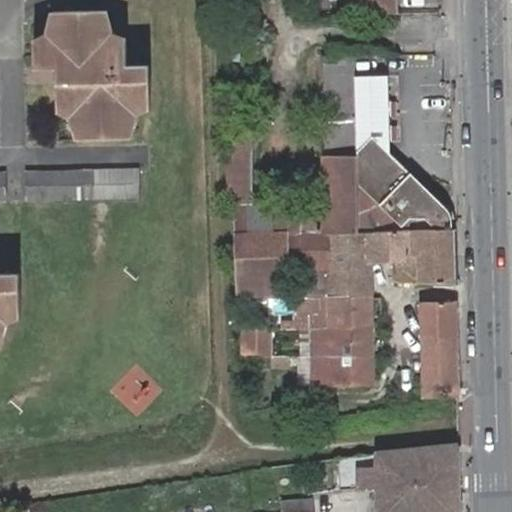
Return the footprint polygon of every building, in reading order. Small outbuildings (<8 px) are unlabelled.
[(348,0),(349,14),(396,13),(395,0),(348,0)] [(57,42),(44,42),(34,42),(33,71),(57,70),(58,115),(68,114),(80,114),(82,141),(128,140),(127,113),(141,113),(150,112),(148,68),(127,68),(126,40),(117,40),(103,40),(101,12),(56,13),(57,42)] [(107,12),(101,12),(103,40),(117,40),(107,12)] [(53,13),(44,42),(57,42),(56,13),(53,13)] [(326,231),(356,231),(355,183),(354,75),(354,56),(324,57),(326,205),(235,207),(238,297),(286,294),(284,266),(327,264),(326,231)] [(416,230),(452,229),(451,216),(445,207),(390,153),(390,75),(354,75),(355,183),(401,227),(407,220),(416,230)] [(127,113),(128,140),(132,140),(141,113),(127,113)] [(80,114),(68,114),(77,141),(82,141),(80,114)] [(229,132),(231,201),(252,201),(250,132),(229,132)] [(27,201),(142,198),(141,171),(26,173),(27,201)] [(398,281),(454,285),(452,229),(416,230),(356,231),(326,231),(327,264),(328,274),(295,274),(296,294),(309,293),(371,292),(370,258),(397,260),(398,281)] [(0,318),(9,318),(20,317),(19,272),(0,272),(0,318)] [(371,304),(371,292),(309,293),(309,309),(309,324),(372,323),(371,304)] [(309,309),(309,293),(296,294),(297,309),(309,309)] [(422,332),(455,330),(454,302),(450,302),(421,303),(422,332)] [(0,345),(3,345),(9,318),(0,318),(0,345)] [(373,350),(372,323),(309,324),(309,352),(373,350)] [(256,325),(239,326),(240,355),(257,354),(256,325)] [(456,359),(455,330),(422,332),(423,362),(456,359)] [(373,350),(309,352),(310,384),(332,384),(374,383),(373,350)] [(457,395),(456,359),(423,362),(423,375),(423,395),(457,395)] [(457,397),(457,395),(423,395),(423,406),(450,403),(450,397),(457,397)] [(458,511),(456,447),(377,458),(360,460),(337,461),(339,494),(356,493),(361,488),(379,489),(379,511),(458,511)] [(309,511),(309,502),(278,504),(278,511),(309,511)]
